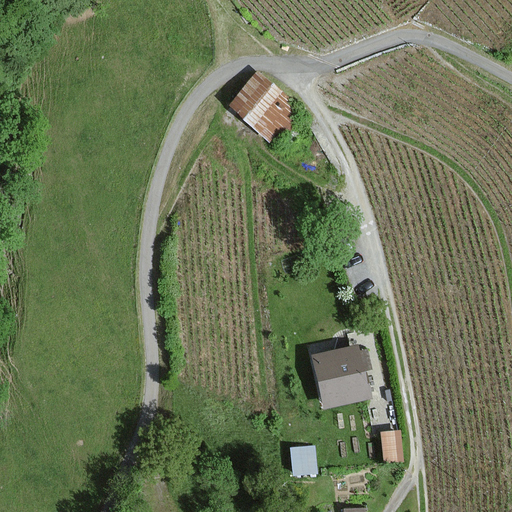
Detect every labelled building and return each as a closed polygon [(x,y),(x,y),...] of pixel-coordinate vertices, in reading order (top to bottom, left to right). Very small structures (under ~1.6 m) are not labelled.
[(295,110),(257,74),(227,105),(266,141),(295,110)] [(364,400),(352,347),(306,358),(319,411),(364,400)] [(384,458),(403,456),(400,425),(380,427),(384,458)] [(291,471),(315,470),(314,441),(290,441),(291,471)] [(345,503),(344,511),(367,511),(368,503),(345,503)]
